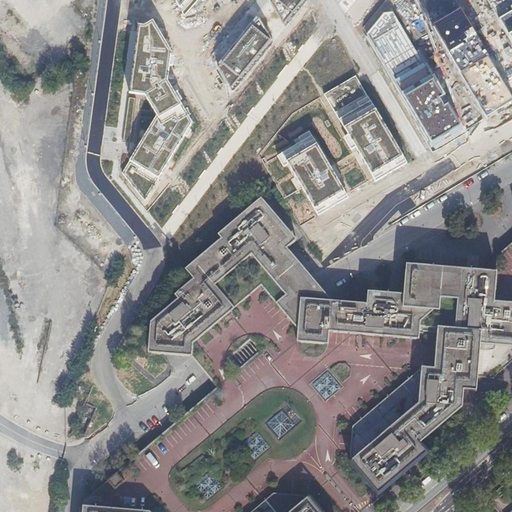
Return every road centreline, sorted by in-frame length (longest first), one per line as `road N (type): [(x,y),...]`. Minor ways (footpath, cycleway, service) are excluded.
road 1 (residential): [(511,169),(319,284),(130,416),(102,363),(154,267),(153,248),(95,164),(114,0)]
road 2 (secondary): [(511,424),(408,511)]
